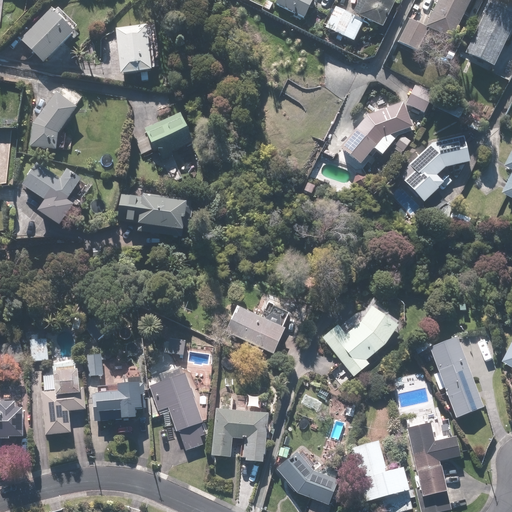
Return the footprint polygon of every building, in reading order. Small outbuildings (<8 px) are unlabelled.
[(313,0),(277,0),(276,4),(305,18),(313,0)] [(367,0),(359,17),(382,28),(396,0),(367,0)] [(426,28),(453,40),(471,0),(436,0),(438,1),(426,28)] [(494,68),(511,29),(511,15),(489,5),(465,55),(494,68)] [(336,8),(326,29),(354,42),(364,22),(336,8)] [(52,10),(21,41),(44,65),(76,34),(52,10)] [(409,20),(398,43),(417,52),(428,29),(409,20)] [(147,27),(116,31),(121,76),(152,73),(147,27)] [(291,31),(275,64),(315,84),(327,59),(303,48),(307,39),(291,31)] [(415,86),(406,105),(424,114),(433,95),(415,86)] [(57,94),(33,125),(30,147),(57,151),(59,134),(77,110),(57,94)] [(361,166),(383,139),(412,128),(403,103),(367,117),(340,149),(361,166)] [(181,115),(145,130),(155,153),(159,151),(163,161),(173,157),(172,153),(193,144),(181,115)] [(147,135),(135,140),(142,155),(153,151),(147,135)] [(404,183),(424,204),(438,190),(431,182),(445,169),(470,163),(464,137),(432,145),(409,166),(415,172),(404,183)] [(37,164),(22,186),(60,212),(82,181),(68,171),(61,180),(37,164)] [(121,195),(117,222),(138,225),(137,232),(187,240),(193,202),(143,194),(142,198),(121,195)] [(285,330),(238,308),(226,333),(273,355),(285,330)] [(372,308),(360,324),(345,336),(338,327),(322,339),(354,378),(369,366),(366,362),(384,347),(399,327),(372,308)] [(104,312),(83,328),(95,343),(116,327),(104,312)] [(456,419),(483,408),(457,339),(429,350),(456,419)] [(20,341),(0,346),(0,369),(26,362),(20,341)] [(104,378),(104,356),(82,356),(83,378),(104,378)] [(209,363),(199,363),(199,378),(208,378),(209,363)] [(55,391),(41,393),(46,436),(71,434),(69,412),(86,411),(84,389),(80,389),(78,370),(53,373),(55,391)] [(203,424),(185,374),(149,387),(158,412),(168,409),(177,433),(179,432),(186,451),(203,445),(200,437),(204,436),(200,424),(203,424)] [(92,395),(95,422),(137,419),(136,410),(142,409),(140,384),(119,386),(119,393),(92,395)] [(0,437),(24,438),(24,409),(16,409),(16,403),(0,403),(0,437)] [(268,414),(216,409),(212,456),(231,458),(233,438),(245,440),(244,459),(246,459),(246,462),(263,463),(264,455),(264,456),(268,414)] [(431,424),(407,429),(425,511),(443,511),(451,510),(440,462),(460,458),(456,437),(435,442),(431,424)] [(378,442),(352,449),(367,502),(381,499),(385,511),(400,511),(414,508),(403,468),(387,473),(378,442)] [(397,451),(387,453),(389,467),(399,465),(397,451)] [(297,453),(277,470),(297,494),(329,506),(338,482),(314,472),(297,453)]
